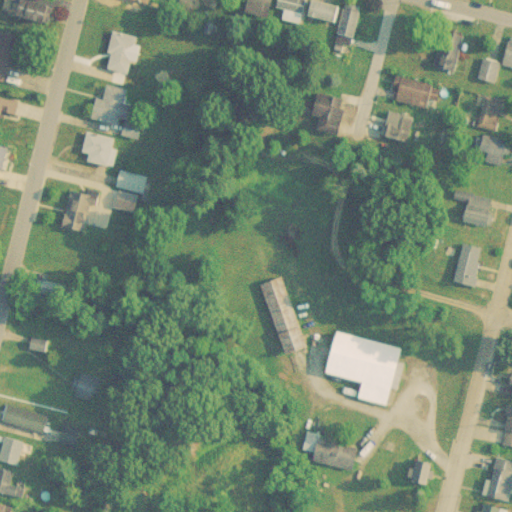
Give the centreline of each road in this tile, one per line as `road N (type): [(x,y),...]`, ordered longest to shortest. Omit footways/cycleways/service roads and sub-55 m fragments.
road 1 (residential): [(0,324),(82,0)]
road 2 (residential): [(442,511),(511,241)]
road 3 (residential): [(355,133),(389,0)]
